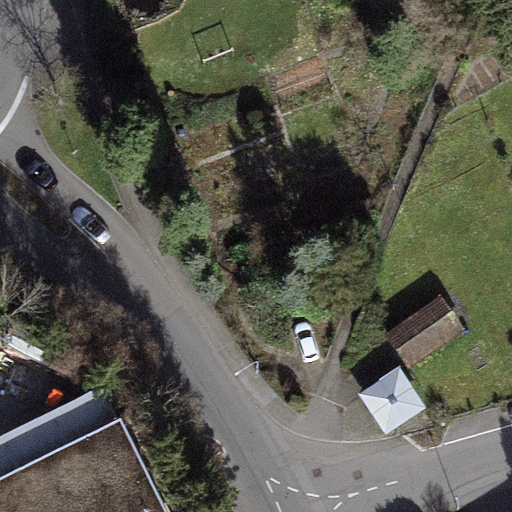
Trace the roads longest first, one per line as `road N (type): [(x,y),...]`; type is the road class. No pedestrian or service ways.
road 1 (tertiary): [(277,511),(118,273),(0,164)]
road 2 (residential): [(285,511),(511,449)]
